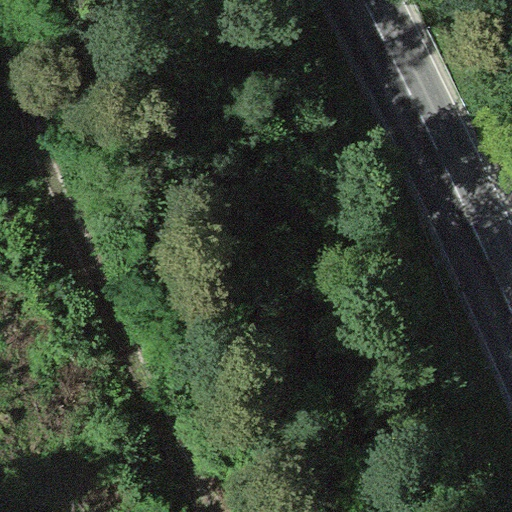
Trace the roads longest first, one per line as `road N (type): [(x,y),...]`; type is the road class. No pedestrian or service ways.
road 1 (track): [(0,116),(94,348),(182,511)]
road 2 (primary): [(511,340),(364,0)]
